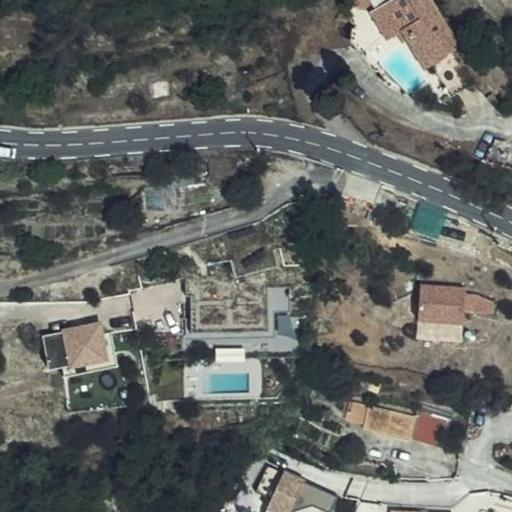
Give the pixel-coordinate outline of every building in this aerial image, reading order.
[(382,0),(388,10),(385,12),(403,38),(418,30),(444,67),(479,43),(451,0),(382,0)] [(354,21),(367,43),(383,33),(370,11),(354,21)] [(171,180),(176,198),(211,191),(206,174),(171,180)] [(499,316),(499,282),(455,281),(454,316),(499,316)] [(111,322),(46,328),(50,370),(115,364),(111,322)] [(452,407),(450,432),(473,435),(476,409),(452,407)] [(386,408),(384,422),(399,425),(400,409),(386,408)] [(400,409),(399,425),(398,432),(444,434),(446,414),(400,409)] [(275,511),(293,511),(307,475),(284,467),(269,510),(275,511)] [(331,511),(339,494),(308,481),(301,498),(331,511)]
